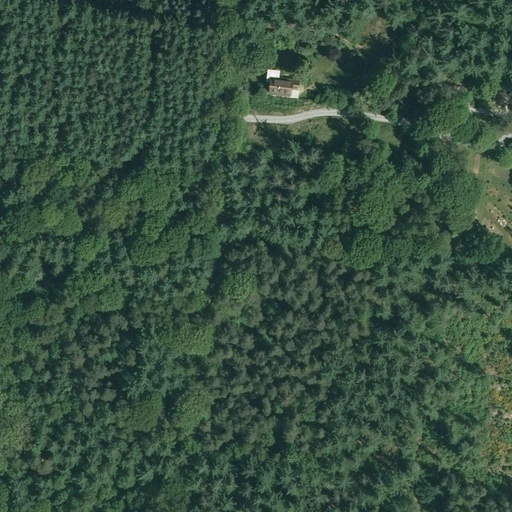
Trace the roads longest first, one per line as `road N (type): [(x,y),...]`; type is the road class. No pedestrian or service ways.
road 1 (track): [(180,511),(232,0)]
road 2 (track): [(0,270),(112,280),(205,270)]
